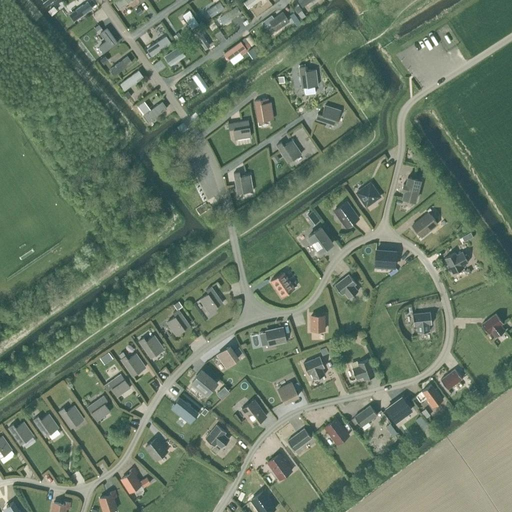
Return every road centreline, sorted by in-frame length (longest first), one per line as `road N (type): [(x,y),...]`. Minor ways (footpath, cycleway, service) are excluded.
road 1 (residential): [(380,234),(402,240),(433,272),(448,315),(445,350),(416,379),(298,411),(270,427),(217,511)]
road 2 (residential): [(252,318),(212,161),(102,0)]
road 3 (residential): [(380,234),(406,105),(511,35)]
road 4 (residential): [(88,488),(118,464),(170,379),(252,318)]
road 5 (residential): [(252,318),(311,301),(339,254),(380,234)]
